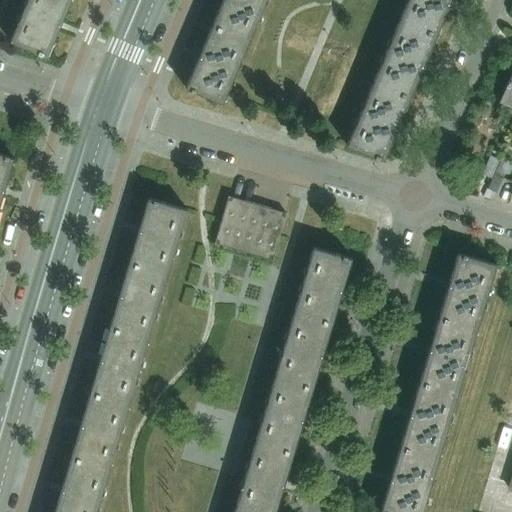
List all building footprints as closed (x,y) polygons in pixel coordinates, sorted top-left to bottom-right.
[(27,0),(10,41),(47,57),(71,0),(27,0)] [(222,0),(211,25),(249,41),(266,0),(222,0)] [(450,0),(406,0),(399,19),(436,35),(450,0)] [(436,35),(399,19),(373,81),(410,97),(436,35)] [(222,104),(249,41),(211,25),(185,88),(222,104)] [(511,70),(499,102),(511,107),(511,70)] [(347,143),(384,159),(410,97),(373,81),(347,143)] [(0,205),(14,158),(0,153),(0,205)] [(494,175),(488,189),(495,192),(502,178),(494,175)] [(487,189),(483,196),(491,200),(495,192),(488,189),(487,189)] [(228,196),(215,242),(272,259),(286,212),(228,196)] [(149,198),(129,263),(167,274),(187,209),(149,198)] [(313,246),(294,311),(333,322),(352,258),(313,246)] [(437,316),(476,328),(495,263),(457,251),(437,316)] [(110,327),(148,339),(167,274),(129,263),(110,327)] [(274,376),(313,387),(333,322),(294,311),(274,376)] [(418,382),(456,393),(476,328),(437,316),(418,382)] [(110,327),(90,392),(128,404),(148,339),(110,327)] [(274,376),(255,441),(294,452),(313,387),(274,376)] [(398,447),(437,458),(456,393),(418,382),(398,447)] [(71,457),(108,469),(128,404),(90,392),(71,457)] [(257,511),(275,511),(294,452),(255,441),(235,506),(257,511)] [(398,447),(379,511),(380,511),(420,511),(437,458),(398,447)] [(71,457),(53,511),(95,511),(108,469),(71,457)]
